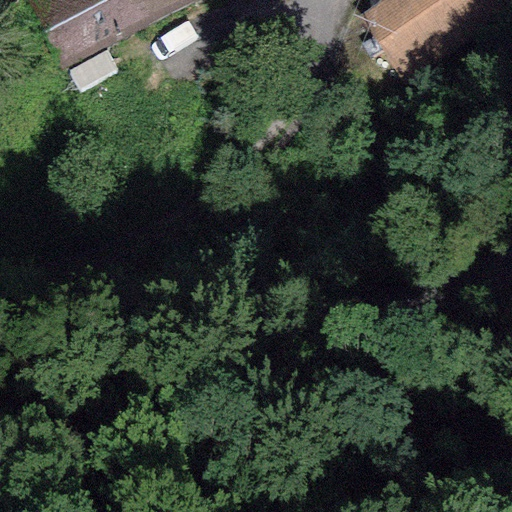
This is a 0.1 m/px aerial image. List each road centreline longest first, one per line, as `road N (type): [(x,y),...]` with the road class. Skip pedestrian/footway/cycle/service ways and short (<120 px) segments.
road 1 (unclassified): [(511,259),(354,321),(267,329),(0,326)]
road 2 (track): [(0,292),(61,273),(215,183),(308,98),(381,0)]
